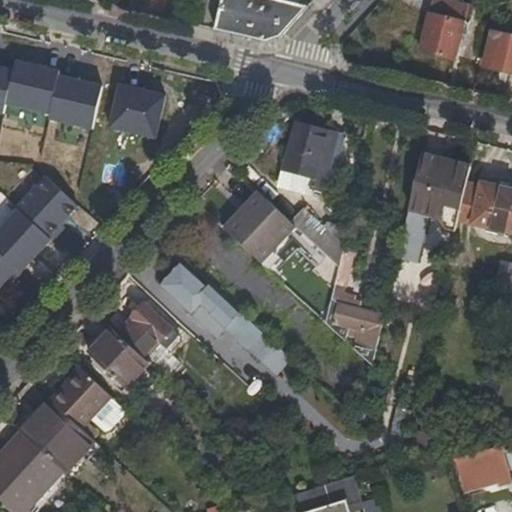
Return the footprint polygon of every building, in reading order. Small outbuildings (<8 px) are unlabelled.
[(282,34),(309,5),(287,0),(286,0),(218,0),(211,29),(261,40),(269,39),(282,34)] [(435,0),(432,0),(429,15),(455,21),(458,5),(435,0)] [(461,4),(443,0),(435,0),(458,5),(455,21),(456,22),(461,4)] [(455,21),(429,15),(420,52),(454,59),(462,23),(456,22),(455,21)] [(511,36),(490,31),(482,65),(511,72),(511,36)] [(15,62),(0,58),(0,109),(4,111),(6,101),(15,62)] [(59,72),(15,62),(6,101),(50,111),(59,72)] [(103,82),(59,72),(50,111),(94,121),(103,82)] [(103,82),(94,121),(159,136),(168,97),(103,82)] [(339,134),(298,126),(285,183),(326,192),(339,134)] [(468,167),(420,155),(395,262),(411,266),(422,218),(437,222),(443,231),(453,234),(468,167)] [(83,212),(51,183),(22,214),(54,244),(83,212)] [(511,192),(479,185),(470,224),(511,233),(511,192)] [(247,209),(224,232),(260,265),(295,228),(288,221),(257,192),(244,206),(247,209)] [(338,264),(346,228),(326,223),(323,230),(300,209),(288,221),(295,228),(296,230),(299,226),(338,264)] [(0,254),(23,276),(54,244),(22,214),(0,237),(0,254)] [(0,301),(23,276),(0,254),(0,301)] [(177,264),(157,286),(215,338),(239,312),(214,289),(210,294),(177,264)] [(420,283),(440,287),(443,273),(423,269),(420,283)] [(345,276),(336,274),(327,310),(323,324),(331,331),(348,334),(349,329),(360,332),(354,352),(371,367),(383,315),(339,305),(345,276)] [(133,326),(121,340),(148,366),(165,381),(180,364),(170,355),(181,342),(143,306),(129,322),(133,326)] [(126,392),(148,366),(121,340),(111,331),(90,354),(88,356),(126,392)] [(80,372),(51,404),(81,431),(90,421),(105,435),(125,413),(80,372)] [(31,411),(14,429),(19,434),(65,476),(95,444),(81,431),(51,404),(38,418),(31,411)] [(31,511),(65,476),(19,434),(0,455),(0,508),(4,511),(31,511)] [(484,448),(452,454),(464,494),(509,479),(506,469),(500,453),(498,447),(484,448)] [(511,466),(511,449),(500,453),(506,469),(511,466)] [(350,476),(293,494),(298,511),(359,511),(361,511),(360,506),(350,476)] [(379,511),(376,501),(360,506),(361,511),(379,511)]
